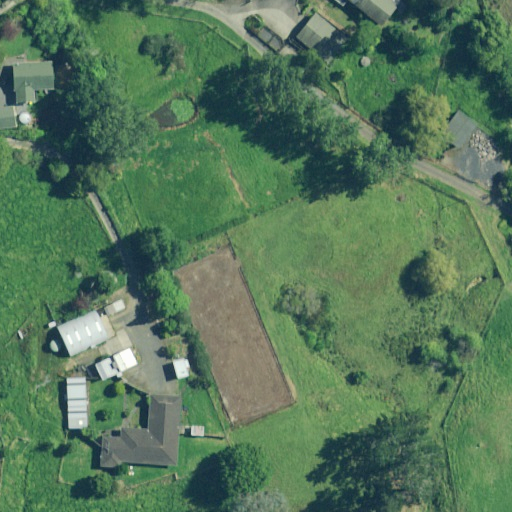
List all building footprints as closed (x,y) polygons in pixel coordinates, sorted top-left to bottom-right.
[(342,0),(374,26),(390,7),(399,13),(407,4),(402,0),(342,0)] [(314,10),(292,37),(325,65),(348,39),(314,10)] [(7,62),(8,90),(13,90),(13,104),(31,103),(31,89),(49,89),(48,62),(7,62)] [(11,106),(0,107),(0,129),(14,128),(11,106)] [(456,108),(437,133),(457,148),(476,123),(456,108)] [(119,299),(102,308),(106,316),(123,307),(119,299)] [(46,355),(51,364),(107,340),(95,311),(53,328),(62,348),(46,355)] [(82,368),(87,378),(96,374),(100,383),(118,374),(117,372),(136,364),(127,346),(83,367),(82,368)] [(184,356),(167,360),(171,378),(188,374),(184,356)] [(82,378),(63,378),(64,429),(83,429),(82,378)] [(57,385),(46,385),(45,404),(56,405),(57,385)] [(117,468),(117,463),(174,466),(177,396),(144,394),(143,427),(117,426),(116,438),(98,437),(96,467),(117,468)] [(201,424),(189,424),(189,435),(200,435),(201,424)]
